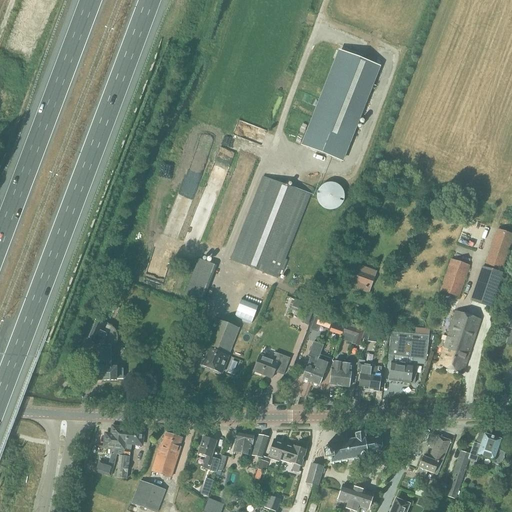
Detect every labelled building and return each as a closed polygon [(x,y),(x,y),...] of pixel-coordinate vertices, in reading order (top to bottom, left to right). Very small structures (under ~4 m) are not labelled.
[(343,162),(380,67),(338,50),(300,146),(343,162)] [(278,279),(311,195),(263,176),(230,260),(278,279)] [(343,204),(344,201),(344,199),(344,197),(344,194),(344,192),(343,190),(341,188),(340,186),(338,185),(335,184),(333,183),(331,183),(328,183),(326,184),(324,185),(322,186),(320,188),(319,190),(318,192),(317,194),(317,197),(317,199),(318,201),(319,204),(320,206),(322,207),(324,209),(326,210),(328,210),(331,210),(333,210),(335,210),(338,209),(340,207),(341,206),(343,204)] [(485,265),(502,271),(511,241),(511,234),(497,229),(485,265)] [(199,259),(185,293),(201,300),(214,265),(199,259)] [(440,292),(459,298),(470,266),(451,259),(440,292)] [(351,280),(371,287),(377,272),(356,264),(351,280)] [(503,274),(482,267),(470,301),(491,308),(503,274)] [(504,327),(500,342),(506,344),(511,345),(511,296),(505,320),(504,327)] [(234,316),(251,323),(257,306),(240,299),(234,316)] [(301,313),(304,303),(295,299),(291,310),(301,313)] [(308,304),(301,323),(308,326),(315,307),(308,304)] [(440,340),(446,342),(438,366),(463,374),(481,320),(455,311),(447,337),(442,335),(440,340)] [(321,317),(319,324),(331,328),(333,321),(321,317)] [(94,330),(89,342),(101,347),(101,359),(96,359),(96,366),(92,366),(92,380),(96,380),(96,381),(116,380),(116,379),(123,379),(123,369),(117,369),(117,367),(117,364),(111,364),(111,348),(115,348),(116,344),(118,341),(118,339),(118,337),(118,334),(117,333),(116,331),(115,329),(114,328),(112,326),(99,320),(98,322),(95,330),(94,330)] [(206,347),(199,364),(222,374),(229,356),(228,356),(239,328),(217,320),(206,347)] [(333,321),(330,330),(342,334),(345,326),(333,321)] [(346,322),(345,326),(343,334),(354,337),(357,330),(358,326),(346,322)] [(354,337),(352,344),(359,347),(364,332),(357,330),(354,337)] [(389,381),(410,384),(414,384),(416,376),(412,375),(413,365),(412,365),(413,358),(426,360),(429,341),(428,341),(429,336),(391,332),(391,338),(390,338),(388,355),(395,356),(394,362),(392,362),(389,381)] [(377,334),(370,333),(367,342),(376,343),(376,339),(377,339),(377,334)] [(311,359),(303,379),(310,382),(320,356),(324,346),(314,343),(308,358),(311,359)] [(272,378),(274,372),(283,376),(290,358),(275,353),(273,359),(260,354),(254,370),(262,373),(262,375),(272,378)] [(320,356),(310,382),(319,385),(324,372),(326,373),(331,360),(320,356)] [(332,369),(330,385),(339,386),(343,364),(345,364),(345,362),(336,360),(336,363),(335,363),(334,369),(332,369)] [(359,388),(359,389),(369,390),(372,367),(372,364),(365,363),(365,361),(359,360),(358,370),(361,370),(360,382),(358,381),(357,388),(359,388)] [(345,364),(343,364),(339,386),(349,388),(351,371),(350,371),(352,362),(345,361),(345,362),(345,364)] [(380,375),(382,367),(378,367),(378,368),(372,367),(369,390),(379,392),(381,375),(380,375)] [(115,448),(114,454),(119,455),(125,455),(126,448),(128,429),(113,427),(112,435),(106,434),(105,446),(115,448)] [(117,471),(115,471),(114,478),(127,479),(130,450),(131,451),(132,445),(133,445),(133,443),(141,444),(143,431),(128,429),(126,448),(125,455),(119,455),(117,471)] [(250,455),(254,434),(238,431),(234,452),(250,455)] [(331,461),(331,464),(333,464),(333,465),(335,465),(335,464),(340,463),(340,464),(342,464),(342,463),(347,462),(347,463),(349,462),(348,462),(354,461),(354,462),(355,461),(355,460),(360,460),(360,464),(371,462),(370,454),(372,453),(372,454),(373,454),(373,453),(376,453),(377,453),(377,452),(379,452),(380,452),(381,452),(381,451),(383,448),(384,448),(384,447),(383,447),(382,442),(383,442),(382,441),(381,441),(379,439),(379,438),(378,438),(377,439),(375,439),(375,438),(374,438),(374,439),(371,440),(371,439),(370,439),(370,440),(367,440),(366,432),(355,434),(356,439),(351,439),(350,439),(350,440),(349,440),(348,437),(344,437),(345,441),(344,441),(344,440),(342,440),(342,441),(338,442),(338,441),(336,442),(331,443),(331,442),(329,443),(329,444),(328,444),(328,449),(323,450),(324,460),(328,459),(328,461),(331,461)] [(163,444),(161,444),(152,471),(171,477),(181,448),(179,447),(182,439),(166,433),(163,444)] [(461,452),(446,496),(455,499),(469,460),(476,463),(479,455),(493,460),(493,462),(502,466),(505,457),(504,457),(505,453),(497,450),(501,440),(484,435),(480,433),(476,444),(474,443),(470,455),(461,452)] [(269,437),(259,435),(253,455),(262,457),(269,437)] [(432,435),(428,447),(433,449),(429,459),(438,463),(442,464),(451,441),(438,436),(437,437),(432,435)] [(204,437),(199,453),(206,456),(204,463),(211,465),(210,470),(216,472),(220,460),(211,457),(216,441),(204,437)] [(276,441),(273,440),(268,458),(279,462),(279,460),(285,443),(276,440),(276,441)] [(290,463),(294,464),(292,470),(299,473),(301,466),(305,450),(285,443),(279,460),(279,462),(280,460),(290,464),(290,463)] [(429,459),(423,457),(416,474),(423,477),(425,471),(437,476),(442,464),(438,463),(429,459)] [(260,460),(257,470),(265,472),(268,463),(260,460)] [(97,472),(110,476),(113,466),(100,462),(97,472)] [(321,468),(312,465),(306,483),(316,486),(320,474),(321,474),(323,470),(321,469),(321,468)] [(155,511),(156,511),(165,490),(140,481),(132,503),(155,511)] [(368,509),(373,495),(343,486),(338,500),(349,503),(347,509),(356,511),(357,506),(368,509)] [(203,488),(201,494),(208,496),(210,490),(203,488)] [(414,495),(428,501),(430,495),(416,489),(414,495)] [(269,495),(264,508),(274,511),(276,511),(281,500),(269,495)] [(396,499),(390,511),(405,511),(409,504),(396,499)]
